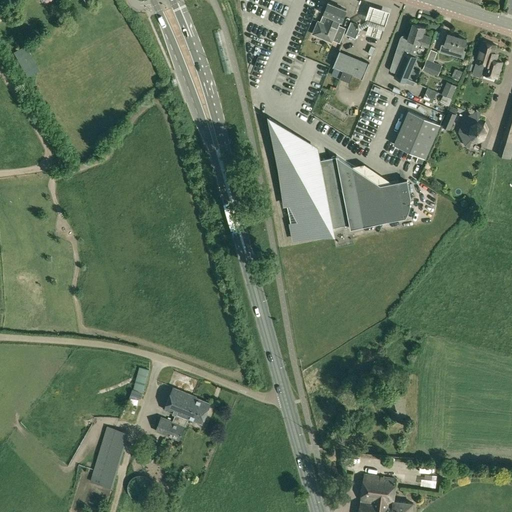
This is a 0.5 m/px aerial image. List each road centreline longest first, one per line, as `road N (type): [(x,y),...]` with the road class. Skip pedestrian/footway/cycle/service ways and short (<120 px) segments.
road 1 (unclassified): [(284,399),(141,352),(0,337)]
road 2 (primary): [(284,399),(227,186)]
road 3 (primary): [(153,0),(227,186)]
road 4 (primary): [(227,186),(201,71),(172,0)]
road 5 (unknown): [(166,361),(116,511)]
